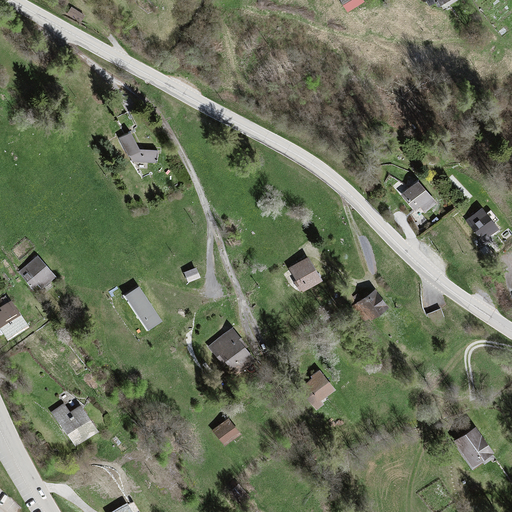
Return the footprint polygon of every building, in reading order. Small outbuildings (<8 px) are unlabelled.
[(363,0),(339,0),(339,1),(349,14),(365,3),(363,0)] [(423,0),(425,3),(430,0),(431,0),(437,8),(449,0),(423,0)] [(85,16),(70,7),(65,17),(80,25),(85,16)] [(140,150),(130,132),(119,138),(132,163),(156,163),(156,150),(140,150)] [(419,180),(401,193),(417,215),(435,201),(419,180)] [(483,208),(466,221),(480,240),(498,228),(483,208)] [(38,256),(20,272),(39,294),(58,278),(38,256)] [(309,257),(289,268),(302,292),(322,282),(309,257)] [(196,265),(184,270),(188,280),(200,275),(196,265)] [(138,286),(125,294),(148,329),(161,321),(138,286)] [(375,288),(356,302),(370,321),(389,307),(375,288)] [(13,302),(0,309),(0,329),(7,341),(29,327),(13,302)] [(231,327),(210,345),(234,375),(255,360),(231,327)] [(297,387),(312,407),(334,390),(320,370),(297,387)] [(64,403),(51,412),(73,446),(96,431),(79,405),(70,412),(64,403)] [(227,418),(211,431),(225,448),(241,435),(227,418)] [(473,426),(452,440),(472,468),(493,453),(473,426)] [(139,511),(132,500),(112,511),(139,511)]
